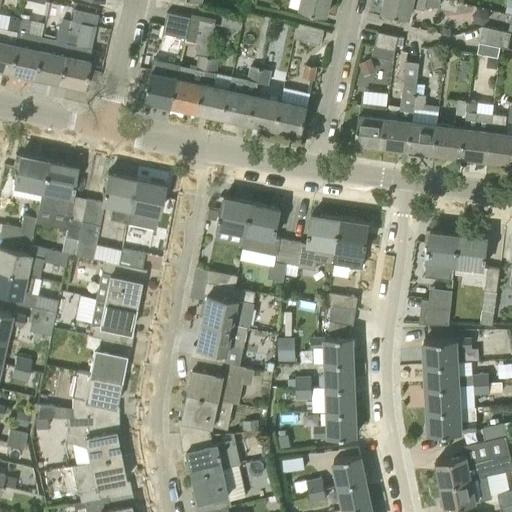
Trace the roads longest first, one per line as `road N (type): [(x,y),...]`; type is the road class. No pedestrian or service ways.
road 1 (residential): [(165,511),(151,405),(200,150)]
road 2 (residential): [(403,511),(380,358),(406,186)]
road 3 (residential): [(315,172),(353,0)]
road 4 (residential): [(104,128),(135,0)]
